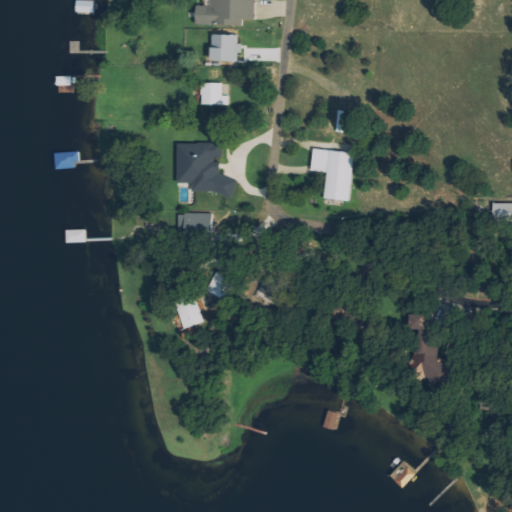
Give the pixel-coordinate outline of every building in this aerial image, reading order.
[(245,25),(245,19),(258,19),(258,0),(215,0),(215,5),(200,5),(200,23),(245,25)] [(338,132),(349,133),(352,111),(340,110),(338,132)] [(182,142),(181,182),(196,183),(195,192),(237,193),(238,177),(224,177),(224,159),(225,159),(225,143),(182,142)] [(315,171),(330,172),(328,199),(353,200),(356,151),(316,149),(315,171)] [(80,151),(58,152),(58,169),(81,168),(80,151)] [(498,222),(511,222),(511,202),(498,202),(498,222)] [(434,314),(414,314),(414,329),(417,329),(417,369),(426,369),(426,380),(449,380),(449,356),(443,356),(443,345),(434,345),(434,314)]
